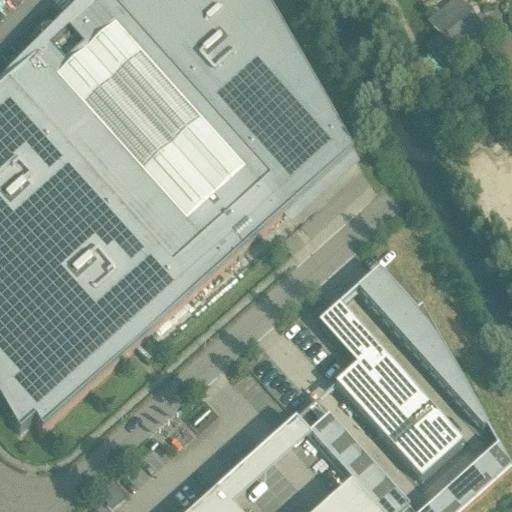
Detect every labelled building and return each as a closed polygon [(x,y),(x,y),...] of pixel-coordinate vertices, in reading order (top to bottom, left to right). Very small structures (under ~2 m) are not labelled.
[(0,404),(19,438),(34,424),(41,437),(354,157),(263,0),(104,0),(0,93),(0,404)] [(463,6),(432,31),(449,52),(480,26),(463,6)] [(378,275),(356,295),(482,435),(487,429),(421,312),(416,317),(378,275)] [(356,372),(335,391),(421,486),(461,450),(337,312),(317,329),(356,372)] [(308,441),(372,511),(467,511),(510,474),(498,452),(431,511),(405,511),(326,424),(313,409),(307,415),(320,430),(308,441)] [(298,424),(308,435),(315,428),(306,417),(298,424)] [(231,511),(217,496),(295,426),(198,511),(231,511)]
